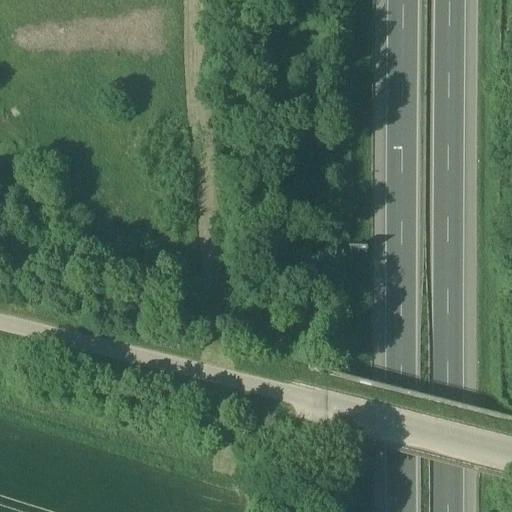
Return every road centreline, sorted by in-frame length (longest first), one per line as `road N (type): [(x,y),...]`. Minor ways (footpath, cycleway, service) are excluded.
road 1 (track): [(511,452),(0,325)]
road 2 (motorway): [(401,0),(399,511)]
road 3 (motorway): [(446,511),(447,0)]
